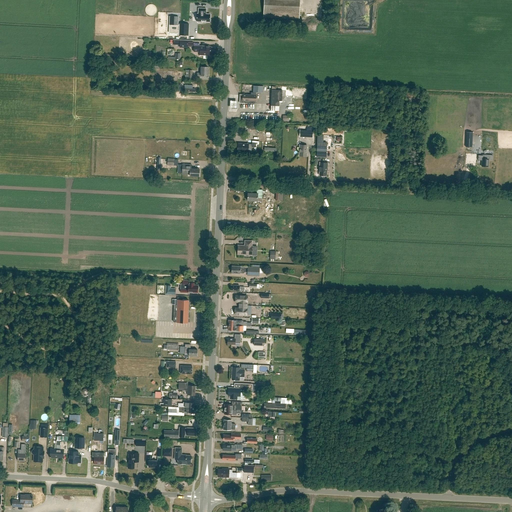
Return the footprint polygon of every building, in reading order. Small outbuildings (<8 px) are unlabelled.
[(299,19),(299,0),(264,0),(263,17),(299,19)] [(204,11),(197,10),(197,15),(195,15),(195,23),(196,23),(196,24),(200,25),(200,23),(208,24),(208,16),(203,16),(203,15),(204,15),(204,11)] [(178,25),(178,17),(170,16),(169,25),(178,25)] [(180,24),(179,35),(188,36),(189,24),(180,24)] [(192,43),(193,40),(173,40),(173,45),(179,45),(179,47),(188,48),(188,43),(192,43)] [(211,46),(210,46),(209,46),(207,46),(206,46),(194,46),(194,52),(199,52),(199,55),(208,55),(208,58),(212,58),(212,56),(214,56),(215,47),(210,47),(211,46)] [(207,76),(208,67),(201,67),(201,73),(197,73),(197,76),(202,77),(202,76),(207,76)] [(192,79),(192,70),(186,70),(184,70),(184,74),(186,74),(186,79),(192,79)] [(282,97),(282,92),(280,92),(280,90),(272,90),(271,106),(279,106),(279,102),(282,102),(282,97)] [(256,104),(256,93),(251,92),(251,95),(243,95),(240,95),(240,103),(242,103),(256,104)] [(300,130),(300,135),(300,137),(312,138),(313,134),(315,134),(316,127),(309,126),(308,130),(300,130)] [(259,144),(259,141),(252,141),(252,144),(238,143),(237,151),(251,152),(252,147),(256,147),(256,144),(259,144)] [(323,142),(317,142),(316,157),(326,158),(327,142),(323,142)] [(307,156),(307,146),(299,145),(299,155),(307,156)] [(495,153),(495,149),(492,149),(492,147),(488,147),(488,152),(485,152),(485,156),(484,159),(482,159),(482,166),(488,166),(489,159),(490,159),(490,156),(492,156),(492,153),(495,153)] [(327,169),(328,163),(320,163),(319,175),(327,175),(327,169)] [(199,176),(200,169),(191,169),(192,165),(182,164),(182,174),(190,174),(190,176),(199,176)] [(262,198),(262,190),(257,190),(257,193),(248,193),(247,201),(257,201),(257,198),(262,198)] [(251,247),(251,242),(245,241),(245,246),(238,246),(238,253),(246,253),(246,254),(251,255),(252,247),(251,247)] [(259,276),(260,268),(244,267),(240,267),(232,266),(231,273),(240,274),(240,273),(244,274),(244,272),(247,273),(247,276),(259,276)] [(181,288),(181,292),(188,292),(198,293),(198,289),(199,288),(199,286),(198,286),(198,285),(194,285),(194,283),(190,283),(189,284),(181,284),(181,288)] [(236,302),(239,302),(239,305),(247,305),(247,303),(247,302),(247,296),(236,296),(236,297),(235,298),(235,300),(236,301),(236,302)] [(182,300),(182,297),(178,297),(177,300),(177,309),(174,309),(174,322),(177,322),(188,323),(189,300),(182,300)] [(247,308),(247,305),(239,305),(239,308),(235,308),(235,309),(234,310),(234,312),(235,313),(235,314),(246,315),(247,308)] [(240,344),(240,335),(235,335),(235,339),(228,338),(227,344),(235,345),(235,343),(240,344)] [(197,356),(197,349),(190,349),(191,344),(185,344),(184,354),(185,354),(184,357),(189,357),(189,356),(197,356)] [(192,374),(192,366),(181,366),(180,373),(192,374)] [(240,369),(240,368),(232,367),(232,380),(239,380),(244,380),(244,377),(244,370),(244,369),(240,369)] [(184,383),(179,383),(179,390),(187,391),(187,395),(195,395),(195,386),(188,386),(184,386),(184,383)] [(240,392),(241,390),(251,391),(252,384),(240,383),(240,388),(229,388),(228,396),(230,396),(230,399),(237,399),(244,399),(244,392),(240,392)] [(232,405),(224,404),(224,409),(241,410),(242,402),(232,402),(232,405)] [(79,423),(79,414),(68,414),(68,422),(79,423)] [(235,429),(235,424),(231,424),(231,420),(224,420),(223,429),(231,430),(231,429),(235,429)] [(48,437),(48,428),(40,427),(40,437),(48,437)] [(196,436),(196,429),(179,428),(179,437),(184,437),(184,435),(196,436)] [(176,432),(176,431),(164,430),(164,438),(179,439),(179,432),(176,432)] [(78,445),(78,448),(84,448),(84,438),(75,437),(75,445),(78,445)] [(67,453),(67,446),(67,441),(60,441),(60,446),(60,449),(50,449),(50,457),(63,458),(63,453),(67,453)] [(43,451),(43,447),(34,447),(34,450),(33,450),(32,451),(32,453),(32,454),(33,454),(34,454),(34,462),(42,462),(43,458),(44,458),(44,451),(43,451)] [(191,465),(191,456),(181,455),(182,448),(175,448),(175,459),(178,460),(178,464),(191,465)] [(116,455),(116,450),(108,449),(108,454),(107,467),(114,467),(115,459),(114,458),(114,455),(116,455)] [(81,463),(81,455),(78,455),(78,452),(69,451),(69,463),(78,463),(81,463)] [(139,462),(139,453),(133,453),(133,454),(128,454),(128,468),(134,468),(134,462),(139,462)] [(156,467),(157,460),(152,460),(152,455),(146,455),(146,460),(149,461),(148,467),(156,467)] [(229,470),(229,469),(222,469),(222,470),(218,469),(218,476),(237,478),(237,473),(231,473),(231,470),(229,470)] [(32,504),(33,495),(25,495),(21,495),(21,501),(13,500),(12,507),(23,507),(23,503),(32,504)]
